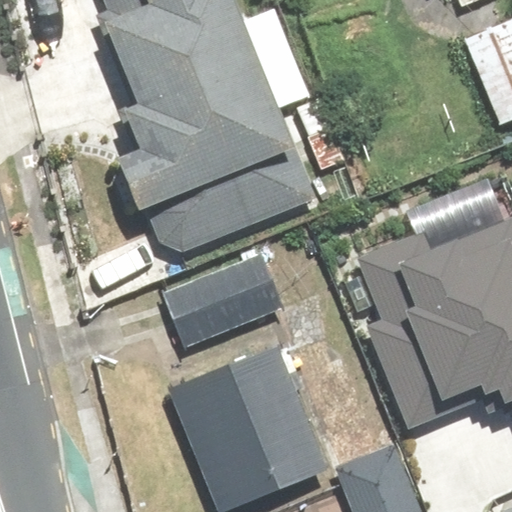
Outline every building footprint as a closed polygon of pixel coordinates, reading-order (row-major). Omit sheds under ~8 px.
[(159,192),(180,248),(321,196),(247,0),(100,0),(140,106),(130,110),(144,148),(127,154),(143,198),(159,192)] [(422,0),(434,25),(490,0),(422,0)] [(511,20),(468,38),(501,124),(511,119),(511,20)] [(511,227),(350,284),(402,435),(511,397),(511,400),(511,227)] [(289,309),(266,251),(160,293),(183,351),(289,309)] [(281,330),(149,375),(195,507),(327,462),(281,330)] [(432,511),(407,439),(337,464),(353,511),(432,511)] [(511,511),(511,487),(486,499),(491,511),(511,511)]
